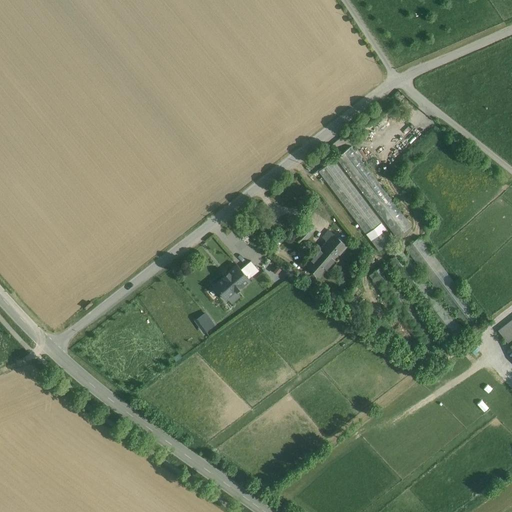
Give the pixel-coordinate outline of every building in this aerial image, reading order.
[(412,226),(352,147),(337,158),(397,237),(412,226)] [(334,159),(319,171),(378,250),(394,239),(334,159)] [(266,219),(259,227),(272,237),(279,229),(266,219)] [(310,221),(297,235),(303,242),(317,228),(310,221)] [(334,234),(323,246),(337,258),(348,246),(334,234)] [(481,319),(420,237),(405,248),(466,331),(481,319)] [(323,246),(306,265),(320,278),(337,258),(323,246)] [(462,330),(402,250),(386,261),(446,341),(462,330)] [(251,261),(241,269),(249,279),(259,271),(251,261)] [(384,262),(369,273),(429,356),(444,345),(384,262)] [(236,264),(213,285),(227,300),(250,280),(249,279),(241,269),(236,264)] [(219,329),(208,317),(201,323),(212,335),(219,329)] [(511,321),(501,330),(511,344),(511,321)]
